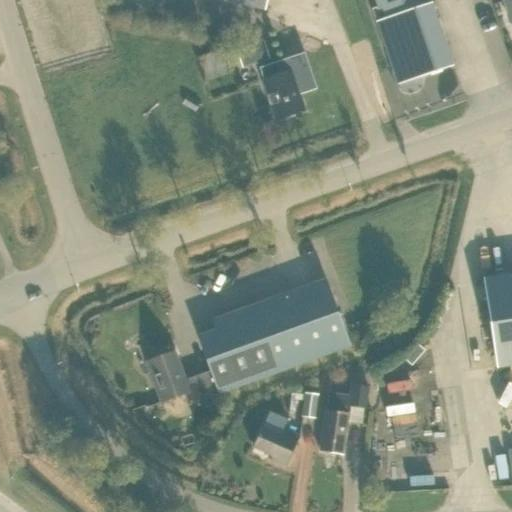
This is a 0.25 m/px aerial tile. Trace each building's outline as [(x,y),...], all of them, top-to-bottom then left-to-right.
[(216,0),(265,11),(267,0),(216,0)] [(420,86),(422,79),(421,77),(452,66),(429,0),(374,0),(377,9),(372,10),(398,87),(403,92),(410,93),(416,91),(420,86)] [(262,40),(236,49),(243,68),(269,59),(262,40)] [(263,82),(276,121),(305,111),(299,94),(315,89),(304,55),(259,69),(263,81),(263,82)] [(222,76),(225,66),(212,61),(208,71),(222,76)] [(511,277),(485,281),(498,368),(511,365),(511,277)] [(185,395),(189,406),(201,401),(214,397),(219,395),(350,347),(325,280),(212,321),(216,330),(198,337),(211,371),(185,381),(175,353),(147,363),(162,403),(185,395)] [(418,346),(405,361),(411,367),(425,352),(418,346)] [(351,386),(348,407),(366,409),(368,388),(351,386)] [(304,393),(301,418),(315,420),(318,395),(304,393)] [(349,415),(347,414),(349,396),(328,393),(320,452),(343,456),(349,415)] [(205,413),(218,409),(214,397),(201,401),(205,413)] [(270,413),(254,449),(272,456),(270,460),(286,468),(300,435),(284,428),(287,421),(270,413)]
